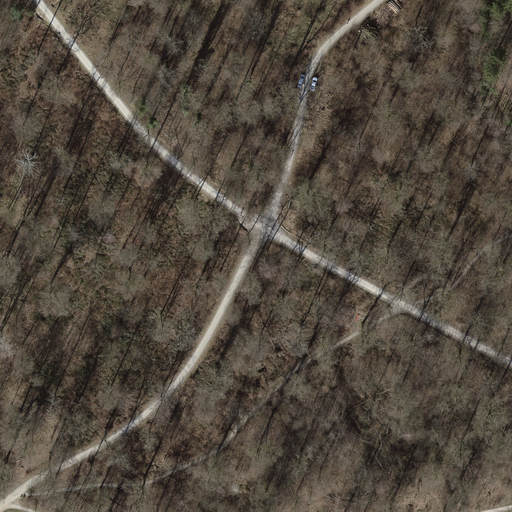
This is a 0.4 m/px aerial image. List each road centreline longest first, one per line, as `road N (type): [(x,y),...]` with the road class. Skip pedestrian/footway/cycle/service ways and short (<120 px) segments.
road 1 (track): [(3,504),(118,435),(184,374),(264,228)]
road 2 (track): [(37,0),(136,126),(264,228)]
road 3 (track): [(264,228),(511,360)]
road 4 (track): [(264,228),(314,62),(381,0)]
